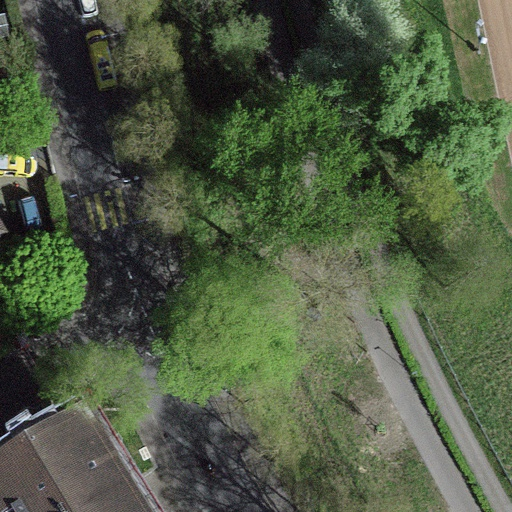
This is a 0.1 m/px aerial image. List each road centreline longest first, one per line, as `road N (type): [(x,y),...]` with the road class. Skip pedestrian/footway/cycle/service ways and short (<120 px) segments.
road 1 (residential): [(61,0),(140,316)]
road 2 (residential): [(140,316),(182,409),(243,511)]
road 3 (residential): [(140,316),(0,401)]
